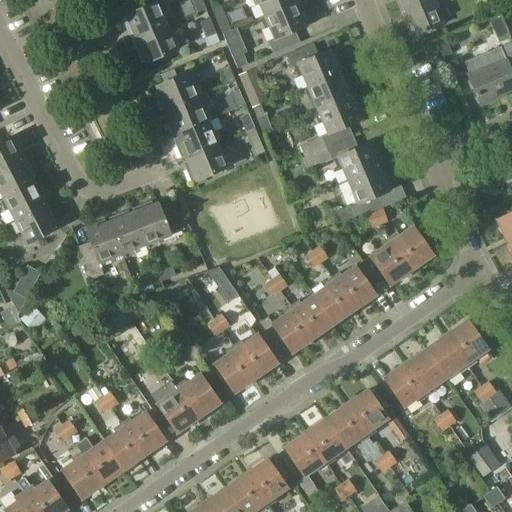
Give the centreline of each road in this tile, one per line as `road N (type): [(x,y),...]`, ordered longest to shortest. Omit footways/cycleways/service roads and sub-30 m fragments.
road 1 (residential): [(480,265),(118,511)]
road 2 (residential): [(157,168),(83,198),(0,31)]
road 3 (residential): [(366,0),(434,150)]
road 4 (residential): [(434,150),(480,265)]
